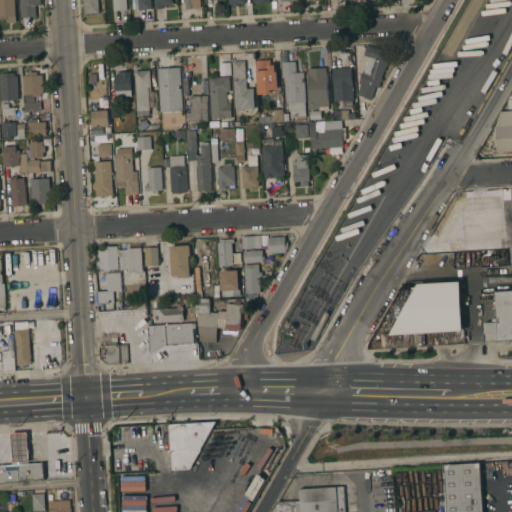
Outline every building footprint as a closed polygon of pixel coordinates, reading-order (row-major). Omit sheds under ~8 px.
[(0,0),(14,0),(16,22),(7,23),(6,18),(0,18),(0,0)] [(19,0),(39,0),(40,5),(35,5),(36,17),(21,17),(19,0)] [(98,0),(99,13),(84,14),(83,6),(82,6),(82,4),(83,3),(82,0),(98,0)] [(126,0),(127,9),(113,10),(112,0),(126,0)] [(137,0),(150,0),(151,9),(138,10),(137,0)] [(171,0),(172,5),(165,5),(165,7),(163,7),(163,9),(155,9),(154,0),(171,0)] [(185,0),(200,0),(201,8),(186,9),(185,0)] [(363,55),(366,46),(382,50),(380,55),(389,57),(386,68),(384,68),(378,87),(375,86),(372,99),(357,95),(360,84),(358,83),(362,72),(363,72),(368,57),(363,55)] [(256,60),(270,60),(270,63),(274,62),(275,72),(277,72),(278,89),(271,90),(271,94),(258,94),(256,60)] [(244,61),(245,78),(233,79),(232,61),(244,61)] [(289,111),(289,103),(286,103),(284,78),(282,78),(281,62),(295,62),(296,73),(303,72),(305,102),(304,102),(305,117),(290,118),(290,111),(289,111)] [(180,67),(183,110),(161,112),(158,69),(180,67)] [(326,67),(326,73),(327,73),(329,106),(318,106),(318,110),(309,110),(306,74),(308,73),(307,68),(326,67)] [(351,68),(353,100),(352,100),(352,106),(342,107),(342,101),(333,102),(332,69),(351,68)] [(134,71),(150,70),(151,91),(157,91),(158,107),(150,108),(150,110),(149,110),(149,118),(137,119),(134,71)] [(132,96),(116,97),(114,75),(120,75),(119,72),(130,71),(132,96)] [(0,77),(1,77),(1,73),(15,72),(15,76),(17,76),(18,100),(0,101),(0,77)] [(44,94),(40,94),(40,96),(34,97),(34,104),(40,103),(41,111),(29,111),(29,117),(26,117),(25,102),(26,102),(25,95),(24,95),(23,76),(28,75),(28,72),(37,72),(37,75),(43,75),(44,94)] [(209,78),(229,76),(230,91),(226,92),(227,103),(230,103),(231,117),(211,118),(209,78)] [(246,80),(246,89),(253,88),(254,108),(242,109),(242,111),(235,111),(235,107),(233,80),(246,80)] [(207,96),(208,121),(186,121),(186,112),(191,112),(190,96),(207,96)] [(109,126),(93,127),(93,125),(90,126),(90,119),(92,119),(91,111),(99,111),(99,102),(108,101),(109,126)] [(15,115),(3,116),(2,104),(9,104),(9,108),(15,107),(15,115)] [(283,122),(260,123),(259,116),(269,116),(268,110),(282,109),(283,122)] [(353,114),(353,119),(340,119),(334,118),(333,111),(340,111),(340,110),(348,110),(348,114),(353,114)] [(500,113),(511,112),(511,127),(496,129),(496,126),(500,113)] [(37,119),(37,122),(48,122),(48,136),(30,137),(29,119),(37,119)] [(341,121),(342,128),(345,127),(346,140),(342,140),(343,147),(311,150),(310,138),(317,138),(317,130),(323,130),(322,122),(341,121)] [(16,136),(11,136),(11,140),(3,140),(2,123),(15,122),(16,136)] [(316,137),(310,137),(309,123),(316,123),(317,129),(316,129),(316,137)] [(25,138),(18,139),(17,129),(17,125),(24,125),(25,138)] [(307,125),(307,138),(295,138),(295,125),(307,125)] [(511,127),(511,151),(497,152),(496,129),(511,127)] [(232,141),(225,141),(224,138),(221,138),(220,129),(234,128),(235,133),(235,137),(231,137),(232,141)] [(197,155),(201,155),(200,145),(201,145),(201,142),(208,142),(208,145),(209,145),(210,166),(209,166),(211,192),(207,192),(207,189),(190,190),(186,131),(195,130),(196,148),(197,155)] [(236,162),(234,141),(236,141),(235,133),(242,132),(245,162),(236,162)] [(138,150),(138,137),(150,136),(151,149),(138,150)] [(263,139),(273,138),(273,141),(282,140),(285,176),(273,177),(273,178),(264,178),(262,145),(263,145),(263,139)] [(42,145),(46,145),(46,152),(43,152),(43,157),(28,158),(28,149),(30,149),(29,141),(42,140),(42,145)] [(112,157),(99,157),(98,145),(111,144),(112,157)] [(15,146),(15,150),(19,150),(19,157),(18,157),(19,166),(4,166),(3,146),(15,146)] [(133,171),(137,171),(139,194),(125,195),(125,186),(116,187),(114,154),(116,154),(116,149),(131,148),(133,171)] [(19,175),(18,166),(20,166),(20,154),(26,154),(27,162),(26,164),(27,169),(27,175),(19,175)] [(259,187),(256,187),(256,189),(249,190),(249,188),(242,188),(241,166),(248,166),(248,155),(257,155),(259,187)] [(296,161),(295,155),(308,155),(309,181),(308,181),(308,185),(300,186),(300,182),(293,182),(292,161),(296,161)] [(186,166),(187,191),(171,192),(169,157),(184,157),(185,166),(186,166)] [(50,171),(40,171),(40,172),(29,173),(28,160),(40,159),(40,161),(50,161),(50,171)] [(94,162),(111,162),(113,192),(108,192),(108,196),(96,196),(94,166),(94,162)] [(217,167),(222,167),(222,163),(231,163),(231,166),(234,166),(235,186),(226,186),(226,189),(219,189),(219,185),(217,185),(216,178),(218,178),(217,167)] [(162,190),(158,190),(158,193),(154,193),(154,191),(145,191),(145,185),(148,185),(147,168),(161,167),(162,190)] [(27,205),(12,207),(9,176),(17,176),(17,178),(24,178),(27,205)] [(50,199),(46,199),(46,203),(36,204),(36,200),(31,200),(30,179),(49,178),(50,199)] [(511,265),(507,266),(502,190),(511,189),(511,265)] [(262,248),(243,249),(242,238),(261,236),(262,248)] [(285,237),(285,242),(288,242),(288,246),(286,252),(268,253),(268,237),(285,237)] [(218,243),(219,243),(219,240),(230,239),(230,242),(232,242),(233,265),(219,267),(218,243)] [(190,245),(191,256),(189,257),(190,277),(178,278),(178,276),(172,276),(170,246),(190,245)] [(95,271),(94,260),(98,260),(98,250),(106,249),(106,247),(117,246),(119,269),(96,271),(95,271)] [(120,270),(118,250),(127,249),(126,248),(141,247),(143,269),(128,270),(128,269),(120,270)] [(158,247),(159,265),(145,266),(144,248),(158,247)] [(244,263),(244,251),(262,250),(263,255),(264,255),(264,260),(263,260),(263,261),(244,263)] [(259,272),(262,272),(262,277),(259,277),(260,293),(246,294),(244,265),(259,264),(259,272)] [(240,290),(241,296),(222,298),(222,291),(221,291),(220,271),(238,270),(240,290)] [(97,306),(96,284),(106,283),(105,274),(118,273),(120,304),(117,305),(117,311),(103,312),(103,306),(99,306),(97,306)] [(461,281),(464,343),(447,344),(431,345),(374,348),(374,341),(381,341),(381,333),(392,333),(419,284),(427,283),(443,282),(461,281)] [(511,290),(511,340),(485,342),(483,323),(496,322),(494,292),(511,290)] [(225,312),(209,312),(209,299),(197,299),(196,341),(216,342),(216,328),(225,328),(225,312)] [(242,331),(242,305),(227,304),(226,331),(242,331)] [(176,305),(182,305),(184,321),(155,323),(154,310),(177,308),(176,305)] [(149,352),(148,327),(196,324),(197,343),(187,344),(187,347),(171,348),(171,345),(169,345),(169,348),(166,348),(166,346),(159,348),(156,349),(157,351),(155,353),(154,350),(149,352)] [(31,364),(17,365),(15,329),(29,329),(31,364)] [(101,359),(100,346),(127,344),(128,361),(120,362),(120,364),(107,365),(102,360),(101,359)] [(15,370),(3,371),(2,351),(14,351),(15,370)] [(172,470),(169,424),(216,421),(211,429),(190,469),(174,470),(172,470)] [(13,463),(12,451),(11,434),(27,433),(28,449),(29,462),(13,463)] [(56,463),(56,479),(70,479),(70,463),(56,463)] [(0,467),(43,464),(44,479),(0,482),(0,467)] [(483,511),(447,511),(445,466),(480,464),(483,511)] [(300,501),(299,489),(343,486),(344,511),(271,511),(277,502),(279,502),(300,501)] [(16,494),(16,501),(5,502),(4,495),(16,494)] [(44,494),(44,510),(33,510),(32,494),(44,494)] [(50,501),(49,511),(69,511),(69,500),(50,501)]
